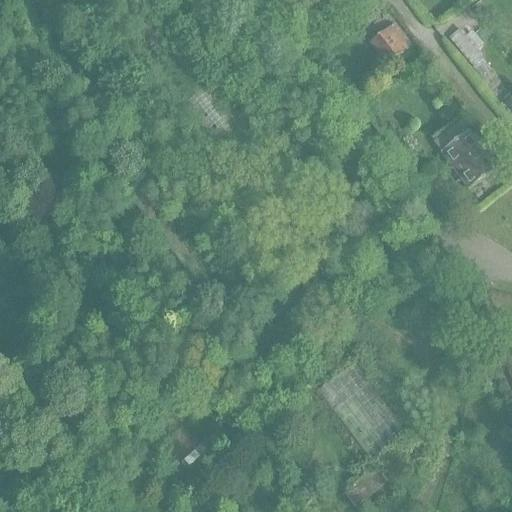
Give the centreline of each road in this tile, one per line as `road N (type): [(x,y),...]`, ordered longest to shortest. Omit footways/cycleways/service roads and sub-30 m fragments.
road 1 (track): [(457,256),(434,321),(447,419),(443,455),(418,511)]
road 2 (track): [(511,144),(392,0)]
